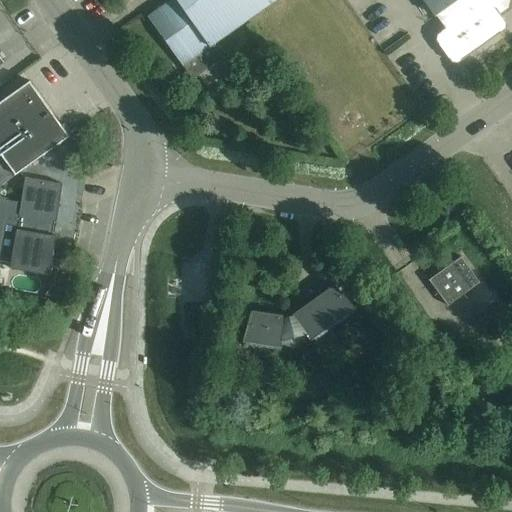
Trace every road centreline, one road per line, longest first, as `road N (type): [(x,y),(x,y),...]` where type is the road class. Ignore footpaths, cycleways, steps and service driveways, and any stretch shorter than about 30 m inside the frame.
road 1 (unclassified): [(138,176),(354,207),(511,100)]
road 2 (unclassified): [(138,176),(140,139),(126,102),(51,0)]
road 3 (unclassified): [(102,327),(138,176)]
